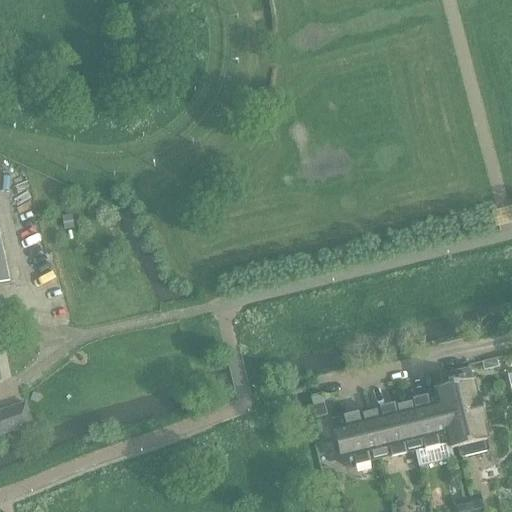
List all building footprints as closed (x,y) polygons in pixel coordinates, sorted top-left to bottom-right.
[(0,243),(0,284),(9,282),(0,243)] [(496,359),(482,363),(483,371),(498,367),(496,359)] [(437,389),(435,390),(437,398),(443,420),(483,411),(480,398),(476,399),(469,371),(440,378),(443,388),(437,389)] [(321,398),(310,401),(314,416),(325,413),(321,398)] [(414,404),(404,406),(414,450),(424,448),(425,450),(437,447),(437,445),(448,442),(443,420),(437,398),(426,401),(426,398),(413,402),(414,404)] [(25,404),(0,412),(0,435),(32,425),(25,404)] [(381,412),(369,415),(380,458),(391,456),(392,458),(404,455),(404,452),(414,450),(404,406),(393,409),(393,406),(380,409),(381,412)] [(483,411),(443,420),(448,442),(450,450),(457,449),(460,458),(488,451),(482,424),(486,423),(483,411)] [(357,415),(344,418),(344,420),(334,423),(337,437),(344,467),(355,464),(356,467),(368,463),(368,461),(380,458),(369,415),(357,417),(357,415)] [(471,498),(474,511),(482,509),(479,496),(471,498)] [(471,498),(463,500),(465,511),(468,511),(474,511),(471,498)] [(465,511),(463,500),(454,502),(456,511),(465,511)]
